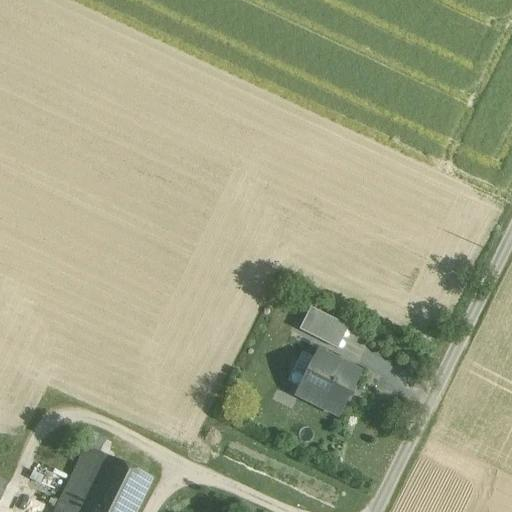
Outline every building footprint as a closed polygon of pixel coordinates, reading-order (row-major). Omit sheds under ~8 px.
[(348,328),(311,309),(300,330),(337,349),(348,328)] [(286,381),(300,388),(314,360),(301,353),(286,381)] [(359,374),(318,353),(314,360),(300,388),(297,395),(338,415),(346,401),(348,402),(354,390),(352,389),(359,374)] [(136,511),(153,479),(87,447),(60,501),(82,511),(136,511)] [(0,480),(0,495),(2,496),(8,484),(0,480)] [(82,511),(60,501),(55,511),(82,511)]
